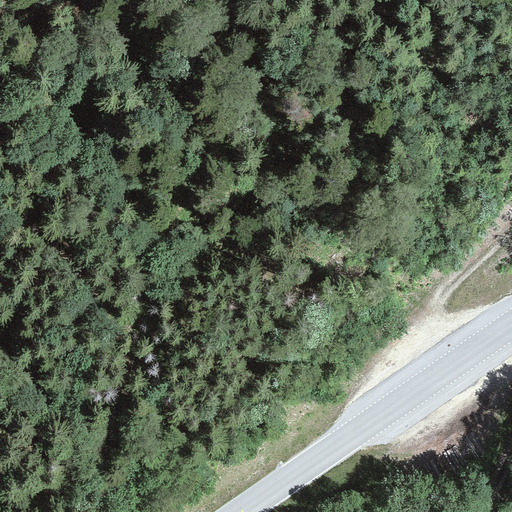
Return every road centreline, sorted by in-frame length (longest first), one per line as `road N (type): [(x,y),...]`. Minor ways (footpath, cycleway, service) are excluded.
road 1 (tertiary): [(242,511),(511,325)]
road 2 (track): [(431,380),(441,296),(511,227)]
